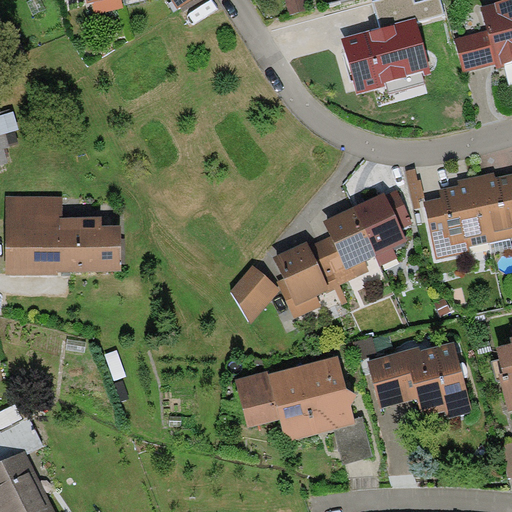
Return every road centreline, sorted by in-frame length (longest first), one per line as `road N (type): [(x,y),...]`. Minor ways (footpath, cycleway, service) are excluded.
road 1 (residential): [(235,0),(291,85),(354,131),(417,142),(511,122)]
road 2 (residential): [(511,499),(339,499)]
